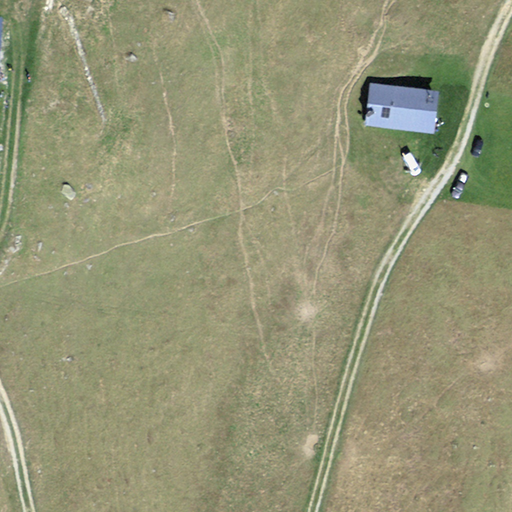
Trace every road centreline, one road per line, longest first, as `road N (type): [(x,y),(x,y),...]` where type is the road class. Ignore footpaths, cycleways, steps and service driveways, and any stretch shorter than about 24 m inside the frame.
road 1 (track): [(458,130),(355,311),(299,511)]
road 2 (track): [(42,511),(17,373),(0,337)]
road 3 (track): [(511,11),(458,130)]
